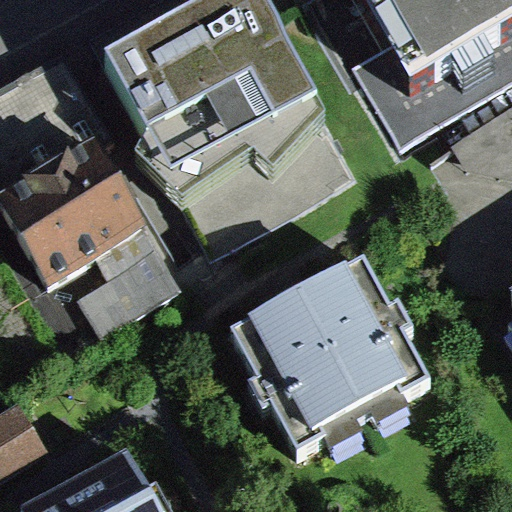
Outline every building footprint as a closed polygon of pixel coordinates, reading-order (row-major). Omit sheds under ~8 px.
[(354,180),(251,0),(236,0),(107,71),(147,145),(137,164),(184,215),(210,263),(354,180)] [(511,95),(511,8),(507,0),(311,0),(310,1),(404,159),(511,95)] [(108,146),(61,65),(0,100),(0,206),(49,293),(94,267),(106,287),(77,303),(99,343),(181,296),(98,151),(108,146)] [(398,311),(389,316),(364,268),(230,338),(255,387),(250,390),(266,421),(275,416),(298,462),(324,449),(329,459),(410,417),(405,407),(431,393),(405,344),(413,339),(398,311)] [(0,489),(49,462),(20,411),(0,422),(0,489)] [(154,511),(126,459),(29,511),(154,511)]
